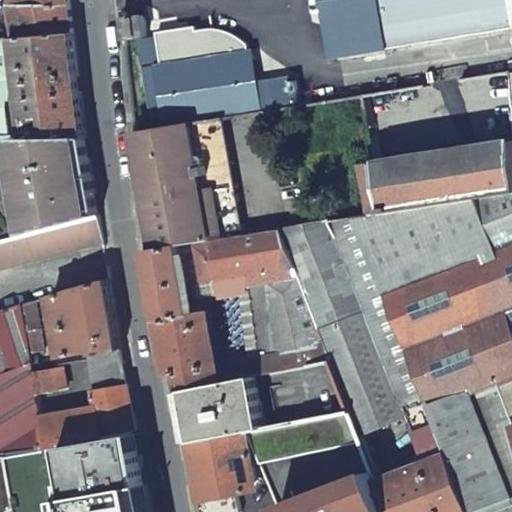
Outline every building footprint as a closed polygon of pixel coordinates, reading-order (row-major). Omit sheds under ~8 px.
[(11,0),(12,5),(18,37),(75,33),(72,9),(70,0),(11,0)] [(323,0),(333,58),(390,49),(382,0),(323,0)] [(511,0),(382,0),(390,49),(511,29),(511,0)] [(124,19),(126,40),(147,38),(145,17),(124,19)] [(15,38),(27,137),(87,136),(81,84),(75,33),(18,37),(15,38)] [(27,137),(15,38),(0,38),(0,137),(15,137),(27,137)] [(155,67),(165,129),(195,124),(228,119),(265,113),(254,51),(205,59),(155,67)] [(511,73),(366,97),(378,161),(437,151),(432,117),(511,104),(511,73)] [(388,212),(511,192),(511,104),(432,117),(437,151),(378,161),(388,212)] [(195,124),(204,190),(240,184),(228,119),(195,124)] [(204,190),(195,124),(165,129),(136,133),(137,135),(138,135),(144,167),(149,199),(204,190)] [(101,217),(87,136),(27,137),(15,137),(30,234),(101,217)] [(0,242),(30,234),(15,137),(0,137),(0,242)] [(204,190),(215,241),(248,235),(240,184),(204,190)] [(204,190),(149,199),(153,222),(158,246),(156,246),(156,250),(183,246),(194,244),(211,241),(215,241),(204,190)] [(361,217),(432,407),(471,392),(511,375),(511,192),(388,212),(361,217)] [(0,269),(105,243),(101,217),(30,234),(0,242),(0,269)] [(408,415),(426,462),(449,453),(432,407),(361,217),(334,221),(408,415)] [(353,411),(362,434),(408,415),(334,221),(284,229),(302,276),(335,362),(353,411)] [(218,280),(220,290),(251,285),(302,276),(284,229),(248,235),(215,241),(211,241),(218,280)] [(194,244),(201,283),(218,280),(211,241),(194,244)] [(183,246),(190,285),(201,283),(194,244),(183,246)] [(159,321),(169,376),(179,374),(181,391),(186,390),(222,383),(209,307),(195,309),(190,285),(183,246),(156,250),(147,252),(153,287),(159,321)] [(251,285),(267,375),(269,374),(335,362),(302,276),(251,285)] [(111,280),(53,297),(60,336),(52,338),(56,355),(63,354),(64,356),(123,346),(117,313),(111,280)] [(38,302),(25,306),(33,352),(45,350),(38,302)] [(25,306),(0,313),(0,457),(48,448),(43,416),(35,367),(34,362),(33,356),(33,352),(25,306)] [(269,374),(279,425),(353,411),(335,362),(269,374)] [(126,363),(100,367),(104,390),(130,386),(126,363)] [(511,375),(471,392),(511,496),(511,375)] [(191,416),(195,441),(245,432),(251,431),(267,427),(258,376),(222,383),(186,390),(191,416)] [(99,406),(43,416),(48,448),(138,432),(134,409),(130,386),(104,390),(96,392),(99,406)] [(449,453),(471,511),(477,511),(511,498),(511,496),(471,392),(432,407),(449,453)] [(281,511),(391,511),(380,480),(362,434),(353,411),(279,425),(267,427),(251,431),(281,511)] [(201,501),(238,494),(253,491),(259,481),(251,431),(245,432),(195,441),(191,442),(201,501)] [(138,432),(48,448),(57,502),(147,486),(138,432)] [(426,462),(445,511),(471,511),(449,453),(426,462)] [(380,480),(391,511),(445,511),(426,462),(380,480)] [(152,511),(147,486),(57,502),(46,503),(47,511),(152,511)] [(241,511),(238,494),(201,501),(203,511),(241,511)]
